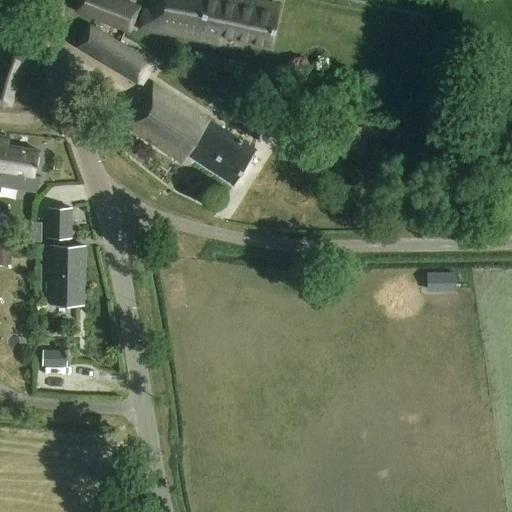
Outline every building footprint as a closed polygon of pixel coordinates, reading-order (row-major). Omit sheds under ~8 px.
[(127,30),(136,5),(122,0),(81,0),(77,10),(127,30)] [(279,6),(252,0),(145,0),(140,28),(220,45),(222,36),(271,46),(279,6)] [(142,85),(155,64),(92,27),(79,48),(142,85)] [(30,41),(4,34),(0,49),(0,106),(7,109),(10,100),(15,101),(30,41)] [(256,150),(153,84),(126,126),(183,163),(188,156),(234,185),(256,150)] [(338,149),(358,151),(361,130),(340,128),(338,149)] [(8,143),(0,141),(0,184),(9,187),(8,192),(18,195),(20,196),(33,199),(37,184),(32,183),(38,159),(7,150),(8,143)] [(48,237),(55,237),(55,246),(51,246),(50,304),(83,305),(85,247),(67,246),(67,237),(70,237),(71,209),(49,208),(48,237)] [(10,238),(29,241),(31,223),(19,221),(19,227),(12,226),(10,238)] [(0,244),(0,265),(11,265),(11,245),(0,244)] [(13,247),(13,258),(26,258),(27,247),(13,247)] [(427,273),(427,292),(455,292),(455,273),(427,273)] [(43,350),(42,366),(67,367),(67,362),(68,351),(52,351),(43,350)]
